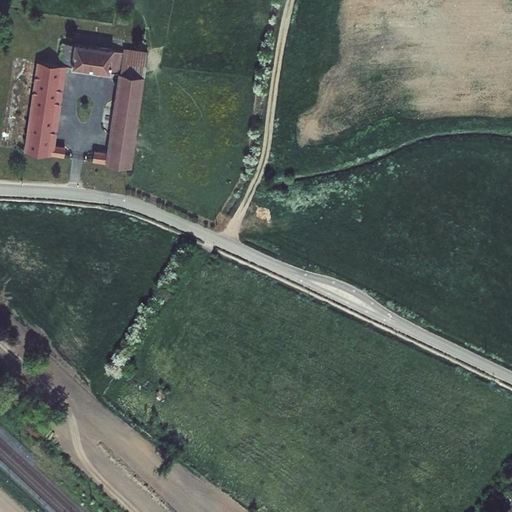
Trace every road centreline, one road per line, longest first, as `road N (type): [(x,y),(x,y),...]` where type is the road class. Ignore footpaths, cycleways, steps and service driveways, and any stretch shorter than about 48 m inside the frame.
road 1 (tertiary): [(0,190),(133,204),(511,377)]
road 2 (track): [(225,243),(263,164),(289,0)]
